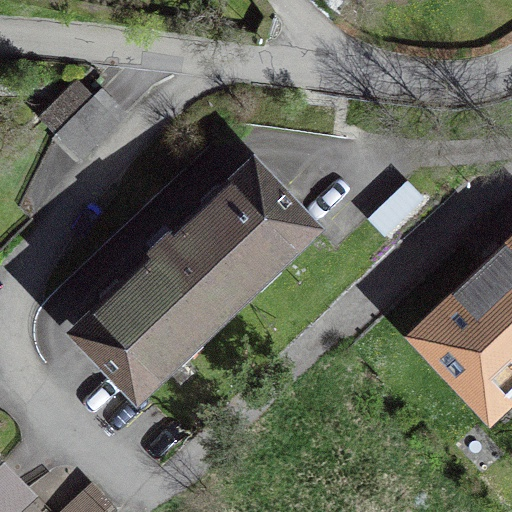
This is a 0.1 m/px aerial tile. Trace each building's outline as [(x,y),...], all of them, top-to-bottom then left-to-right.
[(42,117),(81,156),(122,117),(97,92),(93,96),(85,88),(67,107),(57,102),(42,117)] [(78,326),(137,387),(313,222),(254,160),(176,234),(171,228),(150,248),(156,253),(78,326)] [(511,236),(475,270),(475,277),(417,332),(484,403),(511,377),(511,378),(511,236)] [(0,511),(1,511),(27,488),(0,459),(0,511)] [(99,511),(110,502),(91,481),(57,511),(99,511)]
